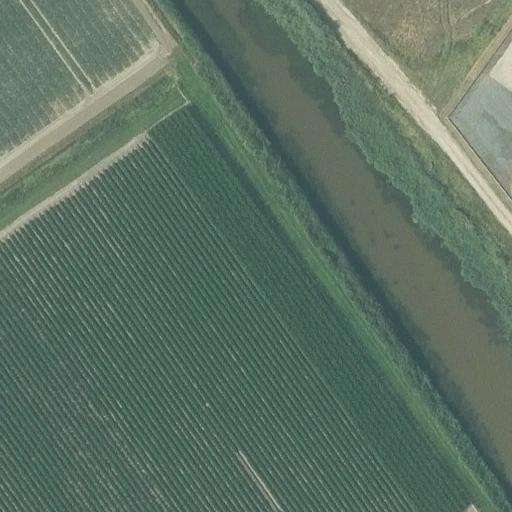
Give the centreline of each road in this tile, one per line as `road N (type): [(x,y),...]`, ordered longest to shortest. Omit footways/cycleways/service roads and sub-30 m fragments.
road 1 (track): [(169,57),(481,505),(474,511)]
road 2 (track): [(311,0),(511,232)]
road 3 (track): [(0,219),(190,85)]
